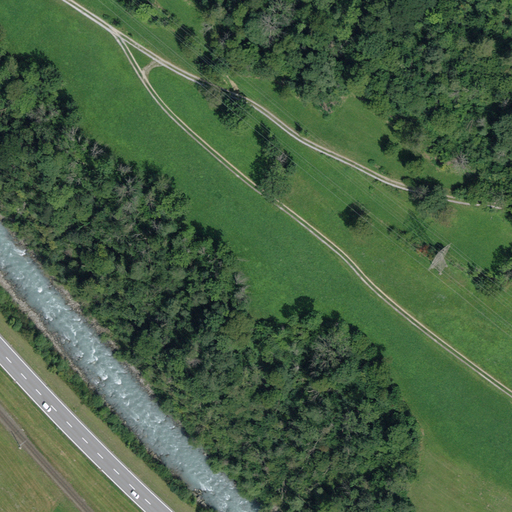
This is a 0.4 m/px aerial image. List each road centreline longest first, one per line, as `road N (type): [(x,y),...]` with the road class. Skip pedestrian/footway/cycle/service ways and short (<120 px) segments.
road 1 (track): [(511,394),(147,85),(161,57)]
road 2 (track): [(511,208),(395,184),(65,0)]
road 3 (primary): [(158,511),(0,349)]
